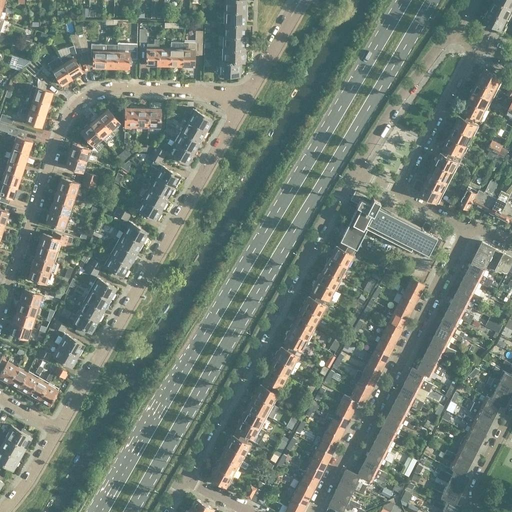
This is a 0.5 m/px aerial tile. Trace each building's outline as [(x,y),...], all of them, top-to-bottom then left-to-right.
[(224,0),(225,11),(245,11),(246,4),(244,4),(243,0),(224,0)] [(492,1),(488,8),(509,19),(511,13),(511,7),(498,0),(494,0),(494,2),(492,1)] [(509,19),(488,8),(485,15),(487,16),(485,20),(486,20),(484,23),(492,27),(494,24),(504,30),(505,27),(506,27),(506,26),(509,19)] [(225,11),(224,23),(243,24),(244,18),(245,18),(245,11),(225,11)] [(117,50),(116,66),(128,67),(129,57),(131,57),(132,52),(137,52),(138,22),(121,22),(121,26),(131,26),(130,41),(130,43),(123,42),(123,50),(117,50)] [(224,23),(224,36),(245,36),(245,29),(243,29),(243,24),(224,23)] [(182,48),(182,64),(194,65),(194,55),(202,55),(202,54),(202,30),(195,30),(195,42),(188,42),(182,42),(182,48)] [(76,33),(82,52),(89,50),(83,31),(76,33)] [(43,46),(47,39),(50,35),(42,32),(38,44),(43,46)] [(61,58),(62,63),(71,77),(82,71),(72,56),(76,54),(82,52),(76,34),(71,35),(74,46),(59,50),(63,57),(61,58)] [(224,36),(224,48),(243,49),(243,43),(245,43),(245,36),(224,36)] [(157,43),(146,43),(146,48),(146,64),(158,64),(159,47),(157,47),(157,43)] [(105,50),(105,66),(116,66),(117,50),(117,45),(106,44),(105,50)] [(101,50),(101,47),(91,46),(91,57),(93,57),(93,66),(105,66),(105,50),(101,50)] [(159,47),(158,64),(170,64),(171,48),(159,47)] [(171,48),(170,64),(182,64),(182,48),(171,48)] [(224,48),(223,59),(232,60),(232,62),(240,62),(240,61),(243,61),(243,60),(244,60),(244,54),(243,54),(243,49),(224,48)] [(34,57),(29,63),(38,71),(43,66),(41,65),(42,64),(34,57)] [(211,59),(211,60),(204,60),(203,66),(210,66),(212,64),(217,64),(216,66),(219,66),(219,74),(238,75),(238,71),(240,71),(240,62),(232,62),(232,60),(223,59),(219,59),(219,60),(211,59)] [(38,71),(29,63),(25,67),(33,74),(34,75),(38,71)] [(53,68),(52,67),(51,68),(61,84),(71,77),(62,63),(53,68)] [(479,79),(497,89),(501,80),(502,80),(503,78),(484,69),(482,73),(480,73),(478,77),(479,79)] [(37,86),(38,86),(46,89),(47,87),(37,78),(37,86)] [(474,89),(473,89),(492,99),(497,89),(479,79),(477,83),(475,84),(473,87),(474,89)] [(29,96),(32,98),(49,103),(53,91),(46,89),(38,86),(37,88),(36,88),(36,86),(33,85),(29,96)] [(471,95),(468,100),(486,109),(492,99),(473,89),(473,90),(471,90),(470,94),(471,95)] [(31,103),(29,109),(45,114),(49,103),(32,98),(29,97),(27,102),(31,103)] [(462,112),(462,113),(474,119),(475,117),(482,120),(484,115),(484,114),(486,109),(468,100),(466,100),(464,104),(465,105),(463,110),(465,111),(464,113),(462,112)] [(124,128),(126,128),(126,126),(136,126),(137,106),(129,106),(129,107),(125,107),(124,128)] [(137,106),(136,126),(148,127),(148,108),(144,108),(144,107),(137,106)] [(20,112),(27,114),(26,118),(28,119),(27,121),(42,125),(45,114),(29,109),(22,107),(20,112)] [(148,108),(148,127),(158,127),(158,129),(160,129),(160,108),(155,108),(155,107),(149,107),(149,108),(148,108)] [(103,110),(97,115),(111,130),(119,124),(121,123),(108,108),(104,111),(103,110)] [(191,113),(187,120),(207,131),(210,125),(209,124),(212,119),(193,108),(190,113),(191,113)] [(0,118),(0,120),(10,123),(11,124),(13,117),(11,117),(11,116),(2,113),(0,118)] [(455,125),(454,126),(473,135),(476,129),(477,130),(479,124),(473,121),(474,119),(462,113),(462,114),(463,114),(462,116),(460,115),(458,120),(456,120),(454,123),(455,125)] [(89,122),(88,123),(102,138),(111,130),(97,115),(93,119),(94,120),(90,124),(89,122)] [(187,120),(181,131),(199,142),(202,136),(204,137),(207,131),(187,120)] [(16,136),(12,148),(27,153),(31,141),(24,138),(26,131),(0,122),(0,129),(8,132),(8,133),(16,136)] [(102,138),(88,123),(84,126),(85,127),(81,131),(94,146),(99,152),(102,149),(97,143),(102,138)] [(451,131),(449,136),(467,145),(473,135),(454,126),(452,127),(451,130),(451,131)] [(181,131),(175,142),(193,152),(194,151),(195,152),(198,147),(197,146),(199,142),(181,131)] [(444,149),(443,150),(455,156),(456,153),(463,157),(465,151),(464,151),(467,145),(449,136),(449,137),(447,137),(446,140),(446,141),(444,146),(446,147),(445,149),(444,149)] [(503,145),(494,140),(489,149),(498,154),(500,150),(503,145)] [(170,151),(171,152),(170,154),(187,163),(188,162),(189,163),(192,158),(191,157),(193,152),(175,142),(170,151)] [(69,154),(69,155),(87,160),(89,153),(92,154),(97,156),(99,152),(92,149),(72,143),(71,149),(69,148),(68,153),(69,154)] [(156,145),(152,152),(162,157),(165,152),(163,150),(164,150),(156,145)] [(12,148),(8,159),(24,164),(27,153),(12,148)] [(124,150),(117,156),(123,162),(130,157),(124,150)] [(436,161),(436,162),(454,171),(457,166),(458,166),(460,161),(454,158),(455,156),(443,150),(444,151),(443,153),(441,152),(439,156),(437,157),(435,160),(436,161)] [(487,155),(494,159),(497,154),(489,150),(487,155)] [(162,157),(152,152),(149,157),(157,162),(159,162),(162,157)] [(504,157),(498,154),(494,160),(500,163),(504,157)] [(87,160),(69,155),(65,166),(82,171),(83,169),(84,169),(87,160)] [(8,159),(4,170),(20,175),(24,164),(8,159)] [(129,161),(121,167),(127,171),(132,163),(129,161)] [(431,172),(449,181),(454,171),(436,162),(433,166),(432,167),(430,170),(431,172)] [(162,164),(155,176),(175,188),(178,181),(177,180),(180,175),(163,165),(163,164),(162,164)] [(479,167),(488,172),(490,168),(481,164),(479,167)] [(4,170),(1,181),(16,186),(20,175),(4,170)] [(87,172),(85,179),(96,182),(98,175),(89,172),(89,173),(87,172)] [(449,181),(431,172),(430,173),(428,173),(427,176),(428,178),(425,183),(443,192),(449,181)] [(124,176),(119,173),(115,182),(119,184),(124,176)] [(155,176),(149,188),(167,198),(170,192),(172,193),(175,188),(155,176)] [(58,187),(58,189),(76,195),(79,185),(80,186),(81,183),(62,177),(60,182),(58,181),(57,187),(58,187)] [(96,182),(85,179),(83,184),(85,185),(94,188),(96,182)] [(16,186),(1,181),(0,180),(0,192),(13,197),(16,186)] [(478,192),(473,202),(482,206),(494,182),(490,180),(486,189),(485,191),(480,188),(478,192)] [(422,188),(420,193),(438,203),(439,202),(442,204),(443,201),(440,199),(443,192),(425,183),(423,184),(422,187),(422,188)] [(468,187),(460,203),(464,205),(464,207),(467,208),(468,207),(469,208),(473,201),(473,202),(478,192),(468,187)] [(149,188),(143,198),(161,208),(167,198),(149,188)] [(54,199),(54,200),(72,206),(76,195),(58,189),(56,193),(55,192),(53,198),(54,199)] [(355,190),(350,199),(358,203),(356,206),(357,206),(340,240),(341,241),(354,247),(356,249),(367,227),(410,249),(412,246),(428,254),(429,252),(433,255),(441,239),(427,232),(430,226),(429,226),(429,225),(426,223),(425,224),(424,223),(422,227),(421,227),(421,228),(377,205),(380,201),(373,197),(372,199),(355,190)] [(490,191),(482,206),(491,211),(498,197),(493,195),(494,193),(490,191)] [(499,215),(507,200),(502,197),(502,199),(498,197),(491,211),(499,215)] [(138,207),(139,207),(138,209),(155,219),(156,218),(157,219),(160,213),(159,212),(161,208),(143,198),(138,207)] [(72,206),(54,200),(53,203),(51,203),(49,209),(51,209),(50,211),(68,217),(72,206)] [(507,200),(499,215),(508,220),(511,212),(511,204),(511,202),(507,200)] [(127,226),(123,233),(142,243),(146,237),(145,236),(148,231),(129,220),(132,215),(119,207),(114,215),(123,220),(122,223),(127,226)] [(0,221),(4,223),(8,211),(0,208),(0,221)] [(68,217),(50,211),(47,221),(48,221),(47,222),(53,224),(53,223),(62,226),(60,231),(67,233),(69,229),(65,227),(68,217)] [(95,231),(106,237),(108,234),(97,227),(95,231)] [(40,237),(38,244),(57,250),(59,243),(66,245),(67,242),(71,243),(73,237),(55,231),(54,236),(43,232),(42,237),(40,237)] [(106,237),(95,231),(93,235),(104,241),(106,237)] [(123,233),(117,244),(135,253),(138,248),(139,249),(142,243),(123,233)] [(329,254),(330,256),(348,265),(351,259),(352,260),(355,255),(351,253),(354,247),(341,241),(338,247),(336,246),(333,250),(331,251),(329,254)] [(481,241),(470,262),(472,263),(472,262),(483,268),(484,268),(485,267),(486,268),(487,266),(488,267),(495,270),(495,269),(494,268),(502,251),(481,241)] [(37,250),(36,255),(53,261),(57,250),(38,244),(36,250),(37,250)] [(117,244),(111,254),(129,264),(130,263),(131,263),(134,258),(133,257),(135,253),(117,244)] [(494,268),(495,269),(500,271),(501,269),(506,272),(511,259),(511,256),(502,251),(494,268)] [(106,263),(107,263),(106,265),(123,275),(123,274),(125,275),(128,269),(126,268),(129,264),(111,254),(106,263)] [(33,265),(32,266),(50,272),(53,261),(36,255),(34,259),(33,258),(31,264),(33,265)] [(326,263),(323,268),(341,278),(348,265),(330,256),(329,257),(327,258),(326,261),(326,263)] [(91,257),(87,263),(99,270),(103,264),(91,257)] [(78,265),(84,268),(84,269),(96,276),(99,270),(87,263),(81,260),(78,265)] [(391,260),(389,264),(400,270),(402,266),(391,260)] [(470,262),(466,271),(491,284),(493,280),(483,275),(482,274),(485,269),(487,269),(488,267),(487,266),(486,268),(485,267),(484,268),(483,268),(472,262),(472,263),(470,262)] [(50,272),(32,266),(29,277),(29,278),(34,280),(35,279),(45,282),(46,280),(47,281),(50,272)] [(317,279),(335,289),(341,278),(323,268),(320,274),(318,274),(316,277),(317,279)] [(466,271),(462,280),(476,287),(478,282),(479,282),(489,287),(491,284),(466,271)] [(410,276),(405,286),(419,293),(424,284),(410,276)] [(98,278),(92,288),(111,299),(114,293),(112,292),(115,287),(98,278)] [(364,289),(369,292),(375,280),(370,278),(364,289)] [(314,286),(310,292),(329,302),(333,295),(332,294),(335,289),(317,279),(316,281),(315,281),(313,284),(314,286)] [(462,280),(457,289),(481,301),(483,297),(474,293),(473,292),(476,287),(462,280)] [(374,290),(379,293),(384,284),(379,282),(374,290)] [(405,286),(401,294),(415,301),(419,293),(405,286)] [(21,298),(21,300),(39,306),(42,296),(43,296),(44,294),(25,288),(23,293),(22,292),(20,298),(21,298)] [(92,288),(85,299),(103,309),(105,305),(107,306),(111,299),(92,288)] [(457,289),(453,298),(467,305),(469,300),(470,300),(471,300),(479,305),(481,301),(457,289)] [(376,299),(379,293),(374,290),(371,296),(376,299)] [(303,306),(302,306),(320,315),(323,310),(324,310),(327,305),(328,302),(310,292),(305,301),(304,301),(302,304),(303,306)] [(397,292),(393,301),(396,303),(411,310),(415,301),(401,294),(397,292)] [(357,301),(362,304),(366,297),(361,294),(357,301)] [(369,298),(365,306),(370,308),(374,301),(369,298)] [(453,298),(448,307),(472,318),(474,315),(464,310),(467,305),(453,298)] [(85,299),(79,310),(97,320),(97,319),(99,320),(102,315),(100,314),(103,309),(85,299)] [(18,310),(17,311),(35,317),(39,306),(21,300),(20,304),(18,304),(16,309),(18,310)] [(396,303),(392,311),(406,318),(411,310),(396,303)] [(299,312),(297,316),(314,326),(320,315),(302,306),(302,308),(300,308),(298,311),(299,312)] [(370,309),(365,306),(360,315),(365,318),(370,309)] [(448,307),(443,316),(458,323),(460,318),(470,323),(472,318),(448,307)] [(73,320),(75,320),(74,322),(90,331),(91,331),(93,332),(96,326),(94,325),(97,320),(79,310),(73,320)] [(14,320),(14,322),(31,328),(35,317),(17,311),(16,315),(14,314),(13,320),(14,320)] [(392,311),(388,320),(402,327),(406,318),(392,311)] [(64,323),(66,325),(69,320),(56,312),(56,314),(53,319),(55,320),(56,319),(64,323)] [(350,327),(355,317),(349,314),(344,324),(350,327)] [(290,329),(307,339),(310,335),(312,336),(315,331),(313,329),(314,326),(297,316),(293,324),(291,324),(289,328),(290,329)] [(443,316),(439,325),(462,337),(469,340),(471,336),(460,330),(455,328),(458,323),(443,316)] [(502,323),(490,316),(486,325),(498,332),(502,323)] [(60,330),(61,330),(63,331),(66,325),(64,324),(64,323),(56,319),(55,320),(52,325),(60,330)] [(388,320),(383,329),(398,336),(402,327),(388,320)] [(31,328),(14,322),(10,333),(11,333),(10,334),(16,336),(17,335),(27,338),(28,336),(29,336),(31,328)] [(83,335),(86,329),(78,324),(75,330),(83,335)] [(357,332),(360,327),(355,324),(352,330),(357,332)] [(439,325),(434,334),(449,340),(452,342),(454,337),(460,341),(467,344),(469,340),(462,337),(439,325)] [(501,334),(508,337),(511,329),(510,328),(505,326),(501,334)] [(286,336),(282,343),(301,352),(302,351),(305,345),(304,345),(307,339),(290,329),(289,331),(287,331),(285,334),(286,336)] [(383,329),(379,337),(393,344),(398,336),(383,329)] [(84,343),(63,331),(61,330),(60,330),(54,341),(60,344),(77,354),(78,353),(79,354),(82,349),(81,348),(84,343)] [(434,334),(430,343),(453,355),(456,350),(451,348),(447,346),(446,345),(449,340),(434,334)] [(379,337),(375,346),(389,353),(393,344),(379,337)] [(331,341),(326,349),(332,352),(338,343),(337,341),(333,339),(331,341)] [(275,354),(275,356),(293,366),(296,360),(297,360),(300,355),(301,353),(282,343),(278,351),(276,351),(275,354)] [(430,343),(425,351),(440,358),(442,353),(452,358),(453,355),(430,343)] [(55,353),(54,356),(71,365),(72,364),(73,365),(77,360),(75,359),(77,354),(60,344),(55,353)] [(389,353),(375,346),(371,344),(366,352),(370,354),(385,362),(389,353)] [(38,353),(37,355),(47,361),(47,360),(50,354),(49,353),(49,352),(41,348),(38,353)] [(425,351),(421,360),(444,372),(446,368),(437,363),(440,358),(425,351)] [(328,366),(334,356),(330,354),(324,364),(328,366)] [(370,354),(366,363),(380,370),(385,362),(370,354)] [(0,360),(0,367),(2,368),(3,369),(0,374),(0,376),(3,378),(2,379),(8,383),(9,382),(18,365),(7,359),(8,358),(5,357),(3,355),(0,360)] [(271,363),(269,366),(287,376),(293,366),(275,356),(274,358),(273,358),(271,361),(271,363)] [(421,360),(417,369),(426,374),(430,377),(433,371),(442,376),(444,372),(421,360)] [(504,371),(511,375),(511,364),(504,360),(502,364),(511,368),(511,371),(511,374),(504,371)] [(467,371),(472,365),(469,362),(464,368),(467,371)] [(366,363),(362,371),(376,379),(380,370),(366,363)] [(324,374),(327,368),(322,364),(318,371),(324,374)] [(18,365),(9,382),(13,384),(12,385),(18,389),(28,371),(18,365)] [(67,372),(57,366),(54,372),(62,377),(64,378),(67,372)] [(266,373),(262,380),(281,390),(282,388),(285,383),(284,382),(287,376),(269,366),(268,368),(267,369),(265,372),(266,373)] [(412,367),(407,376),(431,388),(433,384),(424,380),(423,379),(426,374),(417,369),(412,367)] [(467,375),(472,378),(479,369),(475,367),(467,375)] [(327,375),(337,380),(340,375),(330,370),(327,375)] [(502,375),(499,380),(511,386),(511,375),(504,371),(502,370),(500,374),(502,375)] [(28,371),(18,389),(24,392),(25,391),(28,393),(38,377),(28,371)] [(362,371),(357,380),(371,387),(376,379),(362,371)] [(407,376),(403,385),(417,392),(419,387),(421,387),(429,392),(431,388),(407,376)] [(38,377),(28,393),(29,394),(29,395),(34,398),(35,397),(38,399),(48,382),(38,377)] [(490,386),(495,389),(508,396),(511,388),(511,386),(499,380),(494,377),(490,386)] [(254,392),(254,393),(272,403),(275,398),(276,398),(279,393),(281,390),(262,380),(257,388),(256,389),(254,392)] [(357,380),(353,389),(367,396),(371,387),(357,380)] [(48,382),(38,399),(49,405),(51,405),(54,400),(52,399),(58,390),(55,388),(56,387),(48,382)] [(307,387),(312,390),(315,385),(310,382),(307,387)] [(493,393),(490,397),(499,403),(502,405),(503,405),(504,404),(508,396),(495,389),(490,386),(485,384),(483,388),(493,393)] [(403,385),(398,394),(422,406),(424,402),(415,398),(415,397),(414,397),(417,392),(403,385)] [(453,388),(449,386),(444,395),(448,397),(453,388)] [(344,393),(343,394),(357,402),(357,401),(363,404),(367,396),(353,389),(349,396),(344,393)] [(450,400),(454,402),(458,393),(454,391),(450,400)] [(251,401),(247,406),(265,416),(272,403),(254,393),(254,395),(252,396),(250,399),(251,401)] [(343,394),(339,402),(353,410),(357,402),(343,394)] [(398,394),(394,403),(408,410),(410,405),(420,409),(422,406),(398,394)] [(471,399),(481,404),(495,411),(499,403),(490,397),(485,395),(483,400),(473,395),(471,399)] [(319,403),(317,402),(312,400),(308,408),(312,410),(314,412),(319,403)] [(470,410),(476,414),(490,420),(495,411),(481,404),(474,401),(470,410)] [(339,402),(334,411),(349,418),(353,410),(339,402)] [(394,403),(389,412),(414,424),(416,420),(405,415),(408,410),(394,403)] [(443,407),(438,404),(434,413),(439,415),(443,407)] [(241,415),(242,417),(259,427),(265,416),(247,406),(245,412),(243,412),(241,415)] [(334,411),(330,420),(344,427),(349,418),(334,411)] [(389,412),(385,420),(399,428),(401,423),(402,423),(412,428),(414,424),(389,412)] [(444,412),(441,418),(448,421),(451,415),(444,412)] [(287,425),(293,427),(297,416),(292,414),(287,425)] [(462,417),(472,422),(486,429),(490,420),(476,414),(474,418),(464,414),(462,417)] [(238,424),(234,430),(266,448),(268,445),(255,437),(257,433),(256,433),(259,427),(242,417),(241,419),(239,419),(237,422),(238,424)] [(330,420),(326,428),(340,435),(344,427),(330,420)] [(385,420),(380,430),(405,442),(407,443),(409,440),(396,433),(399,428),(385,420)] [(481,439),(486,429),(470,421),(468,425),(470,426),(467,432),(481,439)] [(9,430),(6,436),(25,447),(27,445),(28,445),(30,441),(29,440),(31,436),(28,434),(29,433),(22,429),(21,430),(12,425),(11,427),(10,426),(8,429),(9,430)] [(326,428),(321,437),(336,444),(340,435),(326,428)] [(226,443),(227,444),(244,454),(247,448),(248,449),(251,444),(264,452),(266,448),(248,438),(234,430),(230,439),(228,439),(226,443)] [(380,430),(376,438),(390,446),(392,440),(403,446),(405,442),(380,430)] [(481,439),(467,432),(463,440),(477,447),(481,439)] [(6,436),(0,446),(0,447),(19,458),(25,447),(6,436)] [(321,437),(317,445),(331,453),(336,444),(321,437)] [(376,438),(371,447),(399,461),(400,458),(388,451),(387,450),(390,446),(376,438)] [(282,448),(286,442),(281,439),(277,446),(282,448)] [(477,447),(463,440),(461,444),(458,449),(472,456),(477,447)] [(223,451),(221,455),(238,464),(245,468),(247,464),(240,460),(244,454),(227,444),(226,446),(224,446),(222,450),(223,451)] [(317,445),(313,454),(327,461),(331,453),(317,445)] [(0,461),(2,463),(1,464),(9,468),(10,467),(13,469),(15,465),(17,465),(19,462),(18,460),(19,458),(0,447),(0,461)] [(371,447),(366,456),(381,463),(383,458),(384,459),(384,458),(397,465),(399,461),(371,447)] [(444,453),(454,458),(468,465),(472,456),(458,449),(456,454),(445,449),(444,453)] [(452,462),(449,466),(463,473),(468,465),(454,458),(444,453),(439,451),(437,455),(452,462)] [(284,461),(287,456),(281,453),(279,459),(284,461)] [(313,454),(308,462),(322,470),(327,461),(313,454)] [(215,465),(232,475),(238,464),(221,455),(218,460),(216,460),(215,464),(215,465)] [(366,456),(362,465),(385,477),(387,473),(378,468),(381,463),(366,456)] [(415,459),(408,456),(403,464),(410,468),(415,459)] [(282,467),(284,461),(279,459),(278,458),(276,464),(282,467)] [(308,462),(304,471),(318,478),(322,470),(308,462)] [(410,468),(403,464),(399,472),(406,476),(410,468)] [(414,471),(418,474),(422,467),(417,464),(414,471)] [(232,475),(215,465),(214,467),(212,467),(211,470),(212,472),(209,477),(226,486),(227,487),(228,485),(227,485),(232,475)] [(362,465),(358,474),(359,475),(371,481),(374,476),(384,481),(385,477),(362,465)] [(439,473),(449,478),(463,485),(467,476),(463,473),(449,466),(449,467),(450,468),(448,473),(440,469),(439,473)] [(345,469),(341,477),(365,489),(367,485),(357,480),(359,475),(358,474),(346,469),(346,468),(345,469)] [(304,471),(300,479),(314,486),(318,478),(304,471)] [(418,476),(413,473),(410,479),(416,482),(418,476)] [(447,482),(445,487),(458,494),(463,485),(449,478),(439,473),(437,476),(447,482)] [(272,484),(275,479),(270,476),(269,476),(266,481),(272,484)] [(341,477),(337,486),(351,493),(353,488),(363,493),(365,489),(341,477)] [(300,479),(295,488),(309,495),(314,486),(300,479)] [(392,489),(399,492),(401,487),(395,484),(392,489)] [(250,499),(257,488),(251,485),(245,495),(250,499)] [(337,486),(333,496),(353,505),(359,508),(361,504),(349,498),(351,493),(337,486)] [(431,491),(441,496),(454,503),(458,494),(445,487),(442,492),(432,487),(431,491)] [(261,490),(257,488),(251,499),(255,501),(261,490)] [(295,488),(291,496),(305,504),(309,495),(295,488)] [(380,493),(389,498),(392,492),(383,488),(380,493)] [(412,494),(405,491),(400,499),(408,503),(412,494)] [(291,496),(287,505),(300,511),(305,504),(291,496)] [(333,496),(328,505),(330,506),(342,511),(343,510),(346,508),(346,507),(351,509),(353,505),(333,496)] [(441,496),(440,496),(447,500),(444,505),(435,500),(432,504),(442,508),(449,511),(457,511),(460,506),(454,503),(441,496)] [(192,505),(190,509),(195,511),(211,511),(212,511),(210,510),(212,508),(196,498),(195,499),(193,500),(191,503),(192,505)] [(380,511),(388,511),(389,511),(388,511),(392,503),(389,502),(383,505),(381,507),(382,508),(380,511)] [(300,511),(287,505),(283,503),(278,511),(300,511)] [(398,507),(392,503),(388,511),(389,511),(400,511),(401,511),(398,507)]
